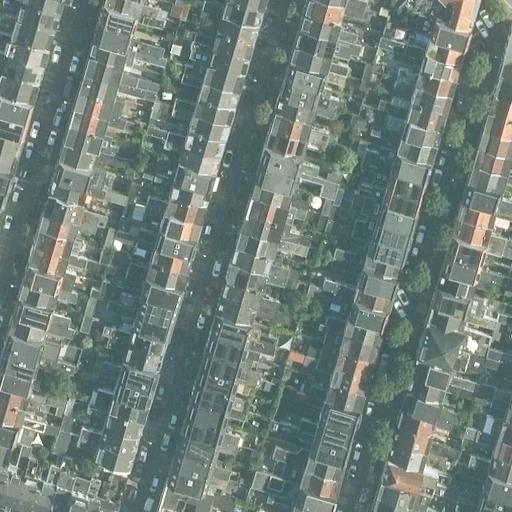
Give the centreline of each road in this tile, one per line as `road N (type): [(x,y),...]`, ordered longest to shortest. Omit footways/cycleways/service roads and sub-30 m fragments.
road 1 (residential): [(358,511),(502,0)]
road 2 (residential): [(276,0),(135,511)]
road 3 (residential): [(0,295),(85,0)]
